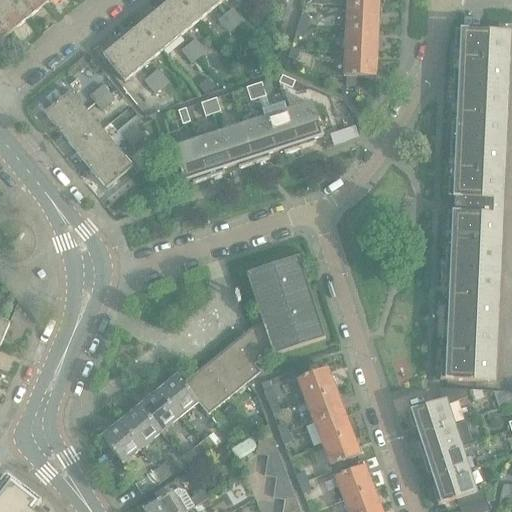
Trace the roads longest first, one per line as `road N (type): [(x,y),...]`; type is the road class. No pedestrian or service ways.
road 1 (residential): [(411,511),(312,215)]
road 2 (residential): [(438,0),(431,78),(382,152),(312,215)]
road 3 (residential): [(312,215),(119,274),(82,268)]
road 4 (unknown): [(82,302),(179,340),(220,307),(206,248)]
road 5 (tertiary): [(32,425),(82,302),(82,268)]
road 6 (tertiary): [(82,268),(0,143)]
road 7 (residential): [(0,85),(108,0)]
